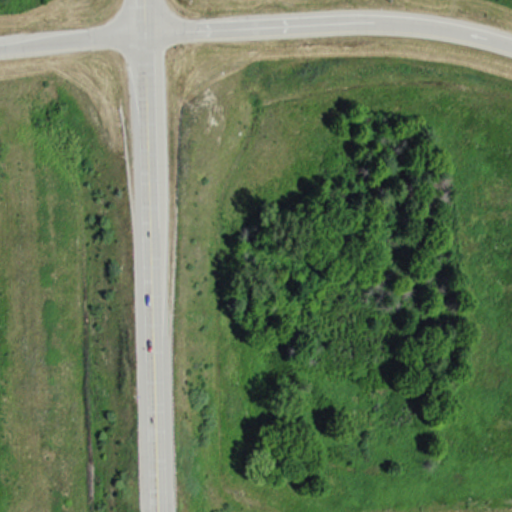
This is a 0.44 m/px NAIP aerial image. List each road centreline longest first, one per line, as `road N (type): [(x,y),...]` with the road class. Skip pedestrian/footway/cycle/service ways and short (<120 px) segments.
road 1 (secondary): [(141,0),(157,511)]
road 2 (motorway): [(511,45),(380,23),(142,28)]
road 3 (motorway): [(142,28),(0,46)]
